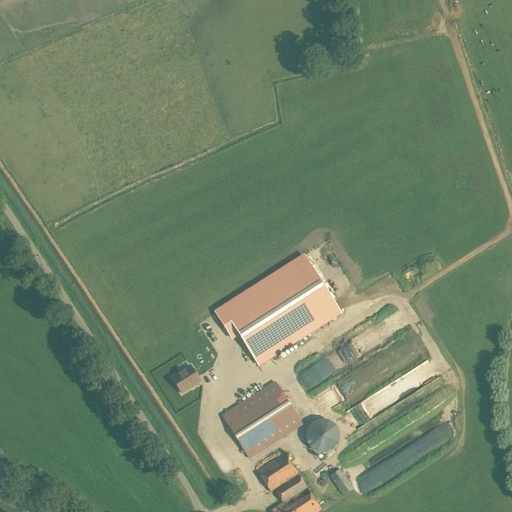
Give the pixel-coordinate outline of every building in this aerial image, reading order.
[(342,316),(304,256),(213,313),(232,342),(239,337),(259,368),(342,316)] [(171,378),(181,394),(200,382),(190,366),(171,378)] [(249,459),(302,425),(275,383),(222,417),(249,459)] [(390,421),(396,432),(374,443),(377,448),(407,432),(399,416),(390,421)] [(322,453),(324,453),(325,453),(327,453),(328,452),(329,452),(331,451),(332,450),(333,449),(334,448),(335,447),(336,446),(337,445),(337,444),(338,442),(338,441),(339,440),(339,438),(339,437),(339,435),(339,434),(338,432),(338,431),(337,430),(337,428),(336,427),(335,426),(334,425),(333,424),(332,423),(331,422),(329,422),(328,421),(327,421),(325,420),(324,420),(322,420),(321,420),(320,420),(318,421),(317,421),(315,422),(314,422),(313,423),(312,424),(311,425),(310,426),(309,427),(308,428),(307,430),(307,431),(306,432),(306,434),(306,435),(306,437),(306,438),(306,440),(306,441),(307,442),(307,444),(308,445),(309,446),(310,447),(311,448),(312,449),(313,450),(314,451),(315,452),(317,452),(318,453),(320,453),(321,453),(322,453)] [(318,511),(321,510),(285,454),(257,472),(271,493),(274,490),(283,504),(270,511),(318,511)] [(353,489),(340,470),(329,477),(343,497),(353,489)]
